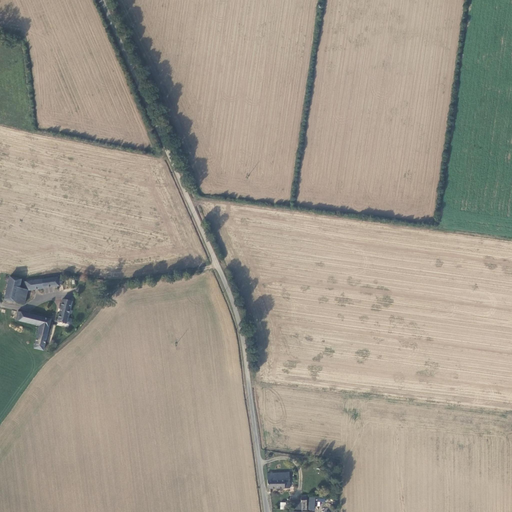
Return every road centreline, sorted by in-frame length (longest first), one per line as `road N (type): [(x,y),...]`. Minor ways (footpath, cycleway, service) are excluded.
road 1 (unclassified): [(102,0),(234,301),(266,511)]
road 2 (track): [(217,264),(81,288)]
